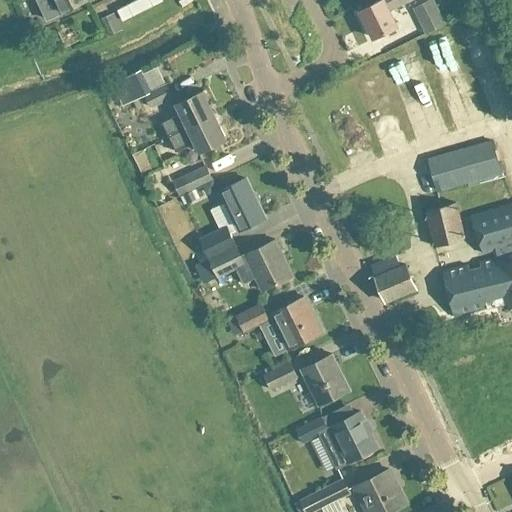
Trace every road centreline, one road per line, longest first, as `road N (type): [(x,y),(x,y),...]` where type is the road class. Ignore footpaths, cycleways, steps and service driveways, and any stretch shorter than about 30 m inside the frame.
road 1 (tertiary): [(463,483),(444,462),(267,89)]
road 2 (residential): [(267,89),(338,55),(310,0)]
